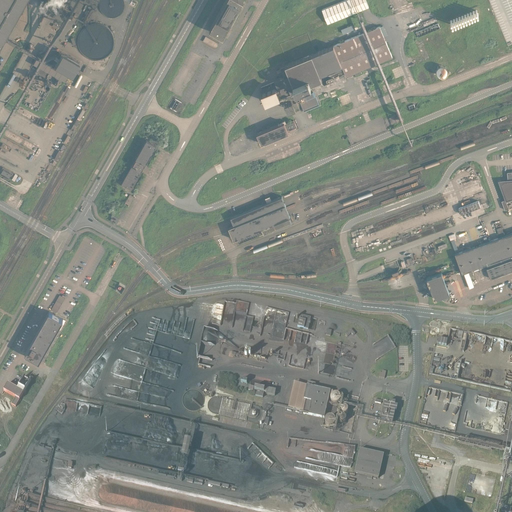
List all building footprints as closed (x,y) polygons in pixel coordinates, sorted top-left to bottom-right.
[(0,0),(0,37),(3,32),(4,30),(11,19),(12,17),(18,6),(19,4),(21,0),(0,0)] [(46,0),(44,0),(41,7),(51,13),(52,13),(56,6),(57,6),(54,5),(54,4),(46,0)] [(72,0),(63,0),(60,5),(67,9),(72,0)] [(222,36),(239,6),(242,0),(225,0),(209,28),(222,36)] [(368,7),(365,0),(344,0),(327,7),(322,9),(327,23),(349,15),(368,7)] [(341,29),(343,33),(354,28),(352,24),(341,29)] [(267,84),(260,87),(262,92),(275,87),(276,86),(279,92),(278,93),(277,91),(272,93),(274,97),(285,93),(285,94),(290,92),(292,98),(297,96),(298,97),(300,103),(301,104),(302,108),(303,111),(312,107),(318,104),(315,97),(314,93),(312,90),(310,84),(317,81),(321,80),(322,81),(322,82),(323,83),(333,79),(332,76),(332,75),(337,73),(339,76),(342,75),(342,73),(341,71),(343,71),(343,70),(345,76),(346,75),(350,74),(352,73),(354,72),(355,75),(361,73),(360,70),(364,68),(373,64),(392,57),(386,43),(383,36),(381,30),(379,27),(379,26),(351,38),(350,38),(333,45),(324,49),(319,51),(315,52),(315,53),(313,53),(306,56),(303,57),(300,59),(292,62),(288,64),(280,67),(284,77),(282,78),(276,80),(267,84)] [(218,43),(206,37),(204,41),(216,48),(218,43)] [(54,53),(52,56),(53,57),(51,61),(72,74),(73,72),(76,73),(74,71),(76,68),(78,69),(77,68),(80,62),(59,50),(56,54),(54,53)] [(67,76),(35,58),(32,63),(40,68),(37,73),(44,77),(47,72),(64,81),(67,76)] [(263,71),(268,75),(272,71),(268,67),(263,71)] [(263,130),(256,133),(261,143),(288,132),(287,130),(288,129),(289,130),(296,127),(293,120),(286,123),(286,124),(285,124),(284,122),(264,130),(264,129),(263,129),(263,130)] [(156,145),(146,139),(134,159),(135,160),(133,163),(132,163),(121,184),(131,190),(142,169),(142,168),(144,165),(156,145)] [(0,172),(8,178),(11,173),(3,168),(0,172)] [(511,171),(506,172),(507,180),(499,181),(506,199),(501,200),(504,210),(511,206),(511,171)] [(233,225),(228,227),(230,231),(230,232),(233,239),(234,239),(235,241),(235,242),(236,242),(236,244),(263,233),(291,222),(291,221),(292,221),(290,216),(284,202),(281,196),(271,200),(266,202),(230,217),(231,220),(231,221),(233,225)] [(480,206),(479,205),(478,200),(458,208),(460,212),(460,214),(480,206)] [(463,250),(454,253),(461,270),(461,273),(467,271),(467,270),(479,266),(480,268),(484,267),(486,266),(487,268),(486,269),(488,273),(489,275),(489,276),(490,278),(497,276),(500,274),(506,272),(511,270),(511,232),(505,235),(498,237),(498,238),(489,241),(488,241),(487,242),(485,242),(474,246),(473,246),(466,249),(464,250),(463,250)] [(426,277),(429,284),(434,298),(449,293),(441,272),(426,277)] [(59,295),(51,309),(56,312),(65,298),(59,295)] [(50,312),(49,311),(25,353),(29,355),(39,361),(63,319),(55,315),(50,312)] [(310,318),(300,315),(297,327),(308,329),(310,318)] [(15,388),(7,384),(3,391),(15,398),(11,404),(15,407),(31,380),(24,376),(17,389),(15,388)] [(304,411),(303,414),(310,416),(311,416),(324,419),(324,418),(326,407),(328,398),(329,397),(329,394),(332,394),(333,392),(333,391),(330,391),(328,390),(328,389),(324,388),(324,389),(316,388),(315,388),(314,387),(315,386),(315,384),(307,382),(303,400),(306,400),(305,403),(304,407),(304,410),(304,411)] [(255,387),(254,390),(256,391),(256,392),(255,396),(263,398),(264,393),(266,393),(266,394),(274,396),(275,390),(269,389),(268,389),(268,390),(264,389),(261,388),(255,387)] [(395,402),(389,400),(388,403),(384,402),(380,420),(392,423),(395,411),(396,411),(397,405),(394,405),(395,402)] [(327,427),(334,427),(335,424),(337,423),(337,419),(341,420),(343,422),(346,420),(345,416),(339,416),(340,413),(342,411),(341,409),(339,403),(339,402),(337,404),(334,404),(335,405),(333,405),(328,406),(328,412),(332,417),(328,418),(325,420),(325,423),(325,425),(327,427)] [(181,456),(187,458),(191,441),(185,439),(181,456)] [(352,467),(354,446),(322,442),(320,445),(319,450),(316,450),(321,453),(322,453),(318,460),(318,458),(312,457),(320,462),(318,461),(318,463),(321,465),(320,467),(321,468),(321,470),(323,471),(323,473),(327,475),(330,476),(329,479),(331,476),(337,477),(339,465),(352,467)] [(383,455),(359,449),(354,473),(378,478),(383,455)]
